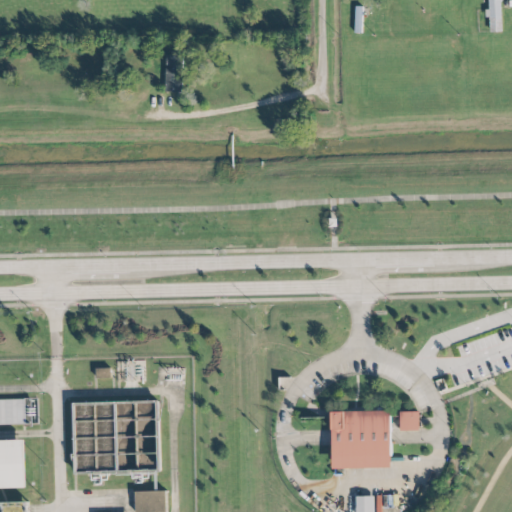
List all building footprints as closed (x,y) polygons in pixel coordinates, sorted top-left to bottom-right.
[(490,32),(502,32),(500,0),(487,0),(488,18),(490,18),(490,32)] [(181,93),(182,56),(166,55),(165,92),(181,93)] [(0,424),(29,424),(29,399),(0,399),(0,424)] [(77,474),(131,473),(131,471),(161,471),(159,401),(75,403),(77,474)] [(333,469),(392,467),(391,410),(332,412),(333,469)] [(401,412),(401,431),(420,430),(419,411),(401,412)] [(0,488),(26,488),(25,440),(0,440),(0,488)] [(135,511),(167,511),(166,491),(135,492),(135,511)] [(356,511),(373,511),(374,497),(356,496),(356,511)] [(3,511),(16,511),(15,511),(18,511),(19,511),(28,511),(29,503),(4,502),(3,511)]
